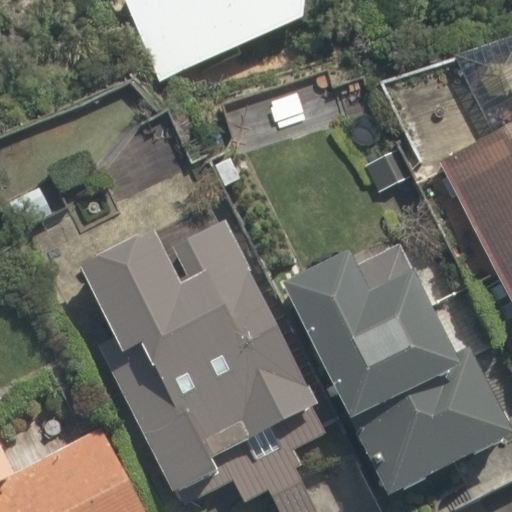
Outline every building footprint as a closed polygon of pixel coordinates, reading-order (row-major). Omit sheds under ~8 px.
[(108,0),(152,91),(346,0),(108,0)] [(511,119),(428,163),(511,325),(511,119)] [(50,269),(159,506),(221,478),(229,495),(254,483),(267,511),(381,511),(356,457),(287,488),(272,453),(321,431),(213,195),(50,269)] [(346,421),(382,496),(503,438),(461,350),(437,361),(397,278),(346,302),(323,254),(266,282),(332,417),(346,421)] [(0,511),(132,511),(93,429),(2,472),(0,466),(0,511)]
